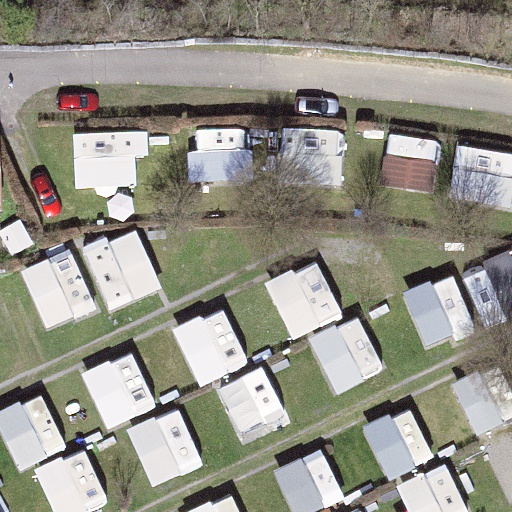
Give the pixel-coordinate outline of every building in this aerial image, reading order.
[(77,184),(147,176),(140,118),(70,126),(77,184)] [(345,180),(347,121),(288,119),(286,177),(345,180)] [(194,120),(193,173),(247,174),(248,120),(194,120)] [(383,170),(429,183),(442,143),(395,129),(383,170)] [(454,199),(511,203),(511,140),(459,136),(454,199)] [(111,301),(166,277),(138,216),(84,240),(111,301)] [(77,236),(23,260),(50,321),(104,298),(77,236)] [(448,323),(467,322),(464,269),(445,271),(448,323)] [(436,274),(403,280),(413,333),(447,327),(436,274)] [(200,375),(250,356),(227,297),(177,316),(200,375)] [(335,383),(386,362),(364,306),(313,327),(335,383)] [(137,341),(87,360),(108,417),(159,399),(137,341)] [(478,423),(511,407),(511,383),(499,353),(456,372),(478,423)] [(244,433),(291,412),(267,357),(220,378),(244,433)] [(0,403),(0,420),(22,462),(70,436),(41,382),(0,403)] [(132,419),(155,477),(205,458),(182,399),(132,419)] [(383,465),(431,454),(418,399),(370,410),(383,465)] [(511,422),(491,431),(511,484),(511,483),(511,422)] [(298,509),(346,489),(326,438),(277,458),(298,509)] [(60,511),(72,511),(111,496),(87,440),(39,461),(60,511)] [(414,511),(467,511),(472,510),(450,454),(399,474),(414,511)] [(185,502),(189,511),(246,511),(235,483),(185,502)] [(369,511),(363,498),(333,511),(369,511)]
